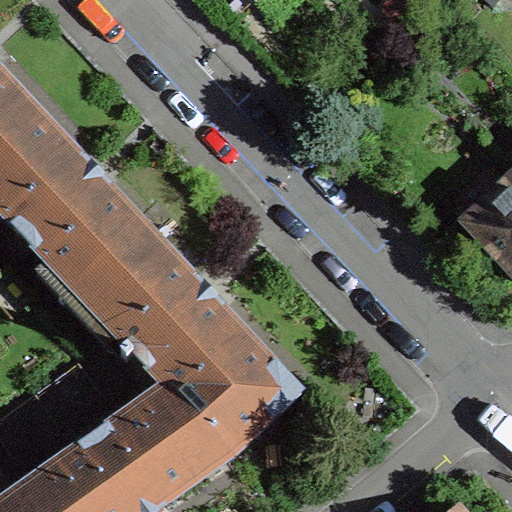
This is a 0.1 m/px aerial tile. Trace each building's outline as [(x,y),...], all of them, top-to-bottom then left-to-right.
[(0,133),(29,105),(0,73),(0,133)] [(0,133),(0,213),(73,291),(142,226),(58,136),(29,105),(0,133)] [(511,177),(464,223),(511,273),(511,177)] [(181,266),(142,226),(73,291),(164,389),(166,387),(233,458),(301,394),(181,266)] [(166,387),(164,389),(18,492),(32,511),(155,511),(233,458),(166,387)] [(0,511),(32,511),(18,492),(0,505),(0,511)]
